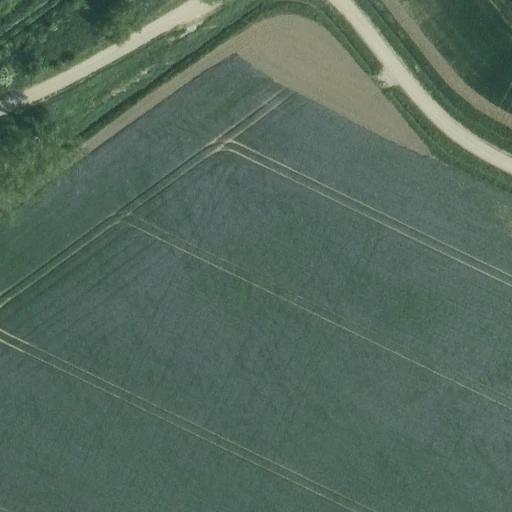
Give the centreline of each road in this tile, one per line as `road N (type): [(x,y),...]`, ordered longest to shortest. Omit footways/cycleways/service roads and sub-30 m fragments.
road 1 (track): [(0,168),(220,0)]
road 2 (unclassified): [(213,0),(0,112)]
road 3 (unclassified): [(511,162),(448,130),(339,0)]
